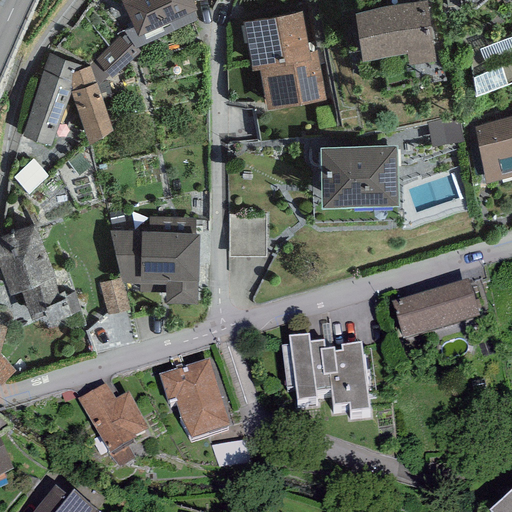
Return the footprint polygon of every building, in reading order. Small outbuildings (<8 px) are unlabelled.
[(122,0),(136,22),(123,29),(138,43),(199,16),(192,2),(198,1),(197,0),(122,0)] [(428,0),(408,0),(356,7),(362,55),(404,49),(406,60),(436,56),(428,0)] [(302,6),(244,17),(253,65),(259,64),(267,106),(326,95),(317,47),(310,49),(302,6)] [(138,43),(123,29),(90,63),(98,82),(142,48),(138,43)] [(511,33),(470,51),(475,93),(511,77),(511,33)] [(78,61),(49,52),(22,132),(51,142),(70,86),(76,68),(78,61)] [(76,68),(70,86),(88,137),(112,125),(103,96),(98,82),(90,63),(76,68)] [(511,111),(474,123),(486,178),(511,169),(511,111)] [(397,139),(319,143),(322,200),(400,197),(397,139)] [(47,173),(32,157),(13,175),(28,191),(47,173)] [(266,215),(229,215),(228,253),(266,253),(266,215)] [(35,219),(0,232),(0,259),(11,287),(20,283),(31,315),(44,310),(48,309),(45,298),(59,294),(52,270),(55,269),(35,219)] [(141,229),(110,228),(121,276),(122,278),(140,278),(139,290),(166,290),(165,298),(197,298),(199,228),(141,226),(141,229)] [(121,276),(99,282),(98,282),(107,314),(130,308),(122,278),(121,276)] [(468,284),(391,307),(402,343),(479,321),(468,284)] [(75,289),(59,294),(45,298),(48,309),(44,310),(50,331),(70,325),(66,312),(80,308),(75,289)] [(6,322),(0,321),(0,381),(1,382),(16,368),(0,351),(6,322)] [(309,339),(289,341),(297,408),(317,405),(316,400),(331,398),(332,413),(349,411),(350,419),(369,416),(361,347),(341,350),(342,355),(334,356),(334,353),(325,354),(324,344),(310,346),(309,339)] [(209,362),(159,378),(167,405),(175,403),(179,423),(191,443),(229,430),(223,405),(209,362)] [(106,386),(78,402),(109,458),(136,444),(134,441),(148,433),(128,396),(115,403),(106,386)] [(0,482),(13,477),(0,444),(0,482)] [(69,502),(55,491),(37,511),(92,511),(73,496),(69,502)] [(511,511),(511,496),(494,511),(511,511)]
